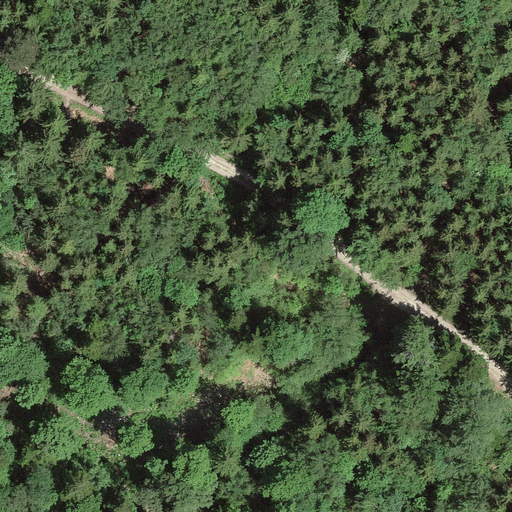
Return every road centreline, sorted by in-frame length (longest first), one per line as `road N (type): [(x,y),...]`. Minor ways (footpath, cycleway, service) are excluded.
road 1 (track): [(511,388),(256,185),(0,55)]
road 2 (track): [(511,165),(454,0)]
road 3 (track): [(168,138),(142,192),(72,257)]
road 4 (track): [(141,124),(135,0)]
